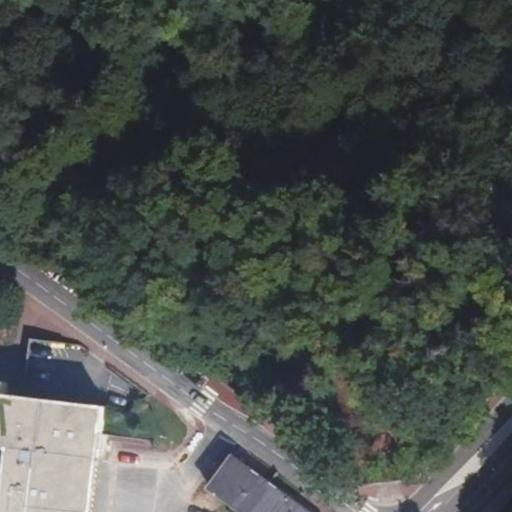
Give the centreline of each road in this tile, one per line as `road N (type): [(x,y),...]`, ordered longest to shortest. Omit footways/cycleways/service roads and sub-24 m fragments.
road 1 (residential): [(227,420),(0,254)]
road 2 (residential): [(358,511),(227,420)]
road 3 (tertiary): [(425,511),(511,420)]
